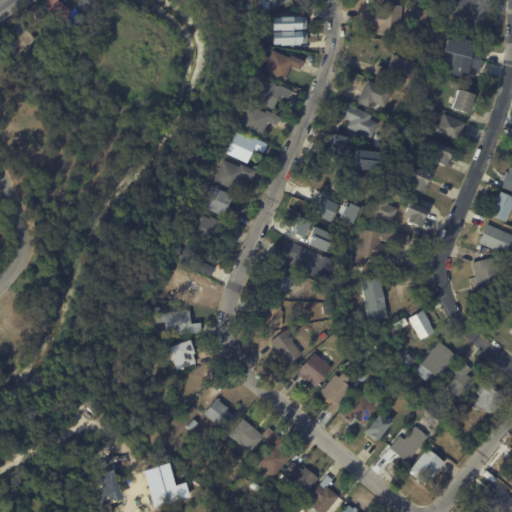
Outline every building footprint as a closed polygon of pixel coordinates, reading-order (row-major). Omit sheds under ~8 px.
[(57,0),(70,12),(59,23),(41,5),(45,0),(57,0)] [(289,0),(270,10),(264,0),(289,0)] [(402,5),(400,35),(378,34),(378,26),(363,24),(364,10),(379,11),(380,3),(402,5)] [(270,16),(271,45),(305,43),(304,15),(270,16)] [(21,23),(35,39),(19,52),(15,48),(9,53),(0,42),(0,34),(18,19),(21,23)] [(448,34),(447,43),(446,43),(445,50),(438,49),(441,33),(448,34)] [(480,66),(484,67),(479,82),(455,74),(461,56),(454,54),(458,41),(482,48),(477,65),(480,66)] [(289,54),(303,60),(299,69),(290,65),(284,80),(261,70),(264,62),(261,61),(263,55),(267,57),(270,49),(288,57),(289,54)] [(415,62),(408,82),(384,74),(384,76),(373,73),(376,65),(387,68),(392,55),(393,55),(394,54),(398,55),(397,56),(415,62)] [(298,95),(296,101),(287,98),(278,94),(272,109),(249,98),(258,77),(276,85),(276,83),(291,90),(290,91),(299,95),(298,95)] [(384,106),(373,102),(371,108),(356,102),(365,79),(391,90),(384,106)] [(452,103),(454,97),(451,96),(452,91),(455,92),(456,88),(473,94),(471,100),(474,101),(472,107),(469,106),(467,113),(450,107),(452,103)] [(371,116),(369,119),(379,123),(373,138),(347,127),(349,120),(340,117),(346,103),(371,114),(371,116)] [(279,117),(275,125),(274,125),(273,126),(265,122),(259,135),(231,122),(238,108),(243,111),(247,104),(263,112),(264,109),(279,117)] [(458,137),(457,139),(436,130),(443,113),(465,123),(458,137)] [(241,134),(254,141),(255,138),(266,143),(262,152),(253,148),(246,163),(224,152),(234,131),(241,134)] [(328,152),(343,154),(347,136),(331,133),(328,152)] [(454,150),(450,161),(448,160),(445,166),(432,161),(435,155),(430,153),(434,142),(454,150)] [(354,170),(376,171),(377,151),(355,150),(354,170)] [(254,171),(251,180),(241,176),(236,190),(213,180),(221,159),(238,166),(239,164),(255,170),(254,171)] [(506,172),(507,170),(508,171),(510,166),(511,166),(511,191),(501,187),(506,174),(505,173),(506,172)] [(363,175),(354,198),(335,191),(344,167),(363,175)] [(431,176),(424,193),(408,186),(411,178),(406,176),(410,167),(431,176)] [(229,201),(226,208),(237,213),(234,221),(200,207),(209,185),(232,195),(229,201)] [(511,207),(505,221),(489,215),(495,202),(493,201),(495,196),(497,197),(500,191),(511,196),(511,207)] [(312,215),(331,221),(337,203),(318,196),(312,215)] [(383,199),(389,201),(388,204),(397,208),(391,223),(370,214),(377,197),(383,199)] [(353,223),(358,206),(345,202),(340,219),(353,223)] [(428,211),(421,228),(406,221),(407,218),(402,216),(408,202),(428,211)] [(232,227),(226,241),(213,236),(210,244),(184,233),(187,224),(195,228),(201,215),(208,218),(209,216),(232,226),(232,227)] [(303,238),(310,222),(296,217),(290,233),(303,238)] [(478,242),(486,224),(511,234),(511,237),(505,254),(478,242)] [(306,243),(325,252),(333,235),(314,226),(306,243)] [(409,235),(407,245),(381,240),(380,243),(386,244),(384,260),(367,257),(366,265),(355,263),(361,229),(382,233),(383,230),(409,235)] [(335,260),(326,281),(308,273),(310,268),(291,261),(290,264),(277,258),(285,239),(335,260)] [(204,254),(201,262),(214,267),(211,277),(176,262),(185,241),(206,250),(204,254)] [(478,289),(472,262),(490,258),(496,260),(503,291),(480,296),(478,289)] [(351,265),(365,267),(365,275),(350,273),(351,265)] [(184,271),(183,278),(197,280),(196,289),(199,289),(197,303),(177,300),(180,280),(168,278),(169,269),(184,271)] [(291,279),(287,292),(281,290),(278,299),(264,295),(266,288),(261,287),(266,272),(291,279)] [(381,283),(387,317),(368,321),(361,281),(380,277),(381,283)] [(501,307),(505,301),(511,305),(507,311),(501,307)] [(258,312),(258,304),(280,304),(280,310),(282,311),(281,319),(258,319),(258,312)] [(189,317),(189,324),(199,323),(200,333),(163,336),(162,322),(153,323),(153,314),(181,311),(181,310),(185,310),(185,311),(188,311),(189,317)] [(426,315),(430,323),(429,324),(434,332),(420,339),(409,318),(422,311),(425,316),(426,315)] [(286,334),(302,354),(289,364),(270,341),(283,331),(284,331),(287,329),(289,332),(286,334)] [(192,349),(193,353),(191,354),(194,363),(175,369),(168,347),(189,340),(192,349)] [(455,355),(456,355),(437,378),(431,373),(425,381),(414,372),(429,353),(429,352),(433,347),(434,348),(439,341),(455,355)] [(320,358),(322,360),(323,359),(328,363),(327,364),(331,367),(315,387),(309,382),(308,384),(300,377),(301,376),(297,372),(313,352),(320,358)] [(351,357),(356,352),(369,364),(365,369),(357,363),(356,365),(352,362),(354,360),(351,357)] [(463,362),(471,369),(466,375),(475,383),(461,400),(445,386),(455,374),(451,371),(461,360),(463,362)] [(356,376),(360,370),(368,376),(363,382),(362,383),(357,378),(357,377),(356,376)] [(347,377),(349,379),(345,383),(354,390),(333,416),(326,409),(331,403),(318,392),(321,388),(322,389),(323,388),(335,375),(338,377),(342,372),(347,377)] [(485,380),(500,392),(499,394),(504,399),(491,416),(481,407),(478,411),(472,406),(475,402),(474,402),(479,396),(473,391),(484,379),(485,380)] [(355,418),(351,423),(347,421),(344,418),(341,416),(359,394),(378,409),(364,426),(359,422),(355,418)] [(204,412),(215,398),(227,408),(226,410),(233,415),(221,429),(203,414),(204,412)] [(385,430),(375,441),(363,431),(378,414),(389,424),(385,430)] [(256,430),(261,435),(268,426),(274,431),(267,439),(263,436),(251,451),(240,443),(239,445),(227,436),(242,418),(256,430)] [(190,431),(185,426),(193,419),(198,424),(190,431)] [(400,457),(395,453),(387,462),(381,457),(399,436),(404,439),(415,426),(427,437),(406,462),(400,457)] [(276,434),(284,440),(277,448),(289,458),(274,477),(256,462),(267,448),(265,446),(275,433),(276,434)] [(444,463),(424,487),(407,472),(427,448),(444,463)] [(297,466),(302,470),(304,467),(317,479),(304,493),(282,473),(292,461),(297,466)] [(327,487),(338,497),(326,511),(316,511),(315,511),(314,511),(310,511),(307,509),(309,506),(309,505),(313,499),(309,495),(318,485),(326,475),(332,480),(326,487),(327,487)] [(253,481),(261,487),(257,493),(249,486),(253,481)] [(507,494),(511,497),(511,505),(506,511),(492,511),(478,500),(493,482),(507,494)]
